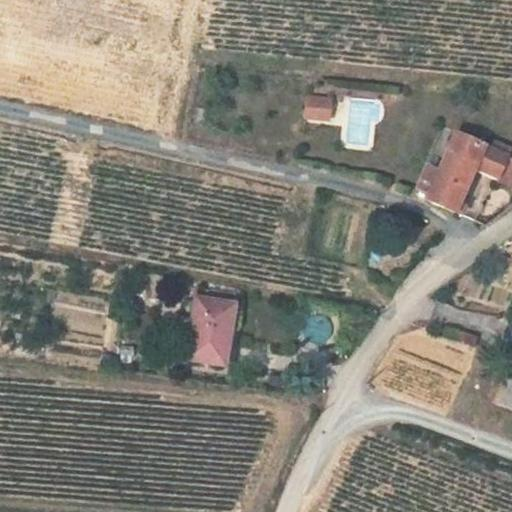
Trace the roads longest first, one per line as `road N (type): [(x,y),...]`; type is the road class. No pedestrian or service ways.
road 1 (residential): [(0,108),(388,199),(432,216),(473,247)]
road 2 (residential): [(473,247),(406,301),(338,402)]
road 3 (residential): [(511,454),(416,418),(338,402)]
road 4 (track): [(192,0),(164,148)]
road 5 (residential): [(338,402),(285,511)]
